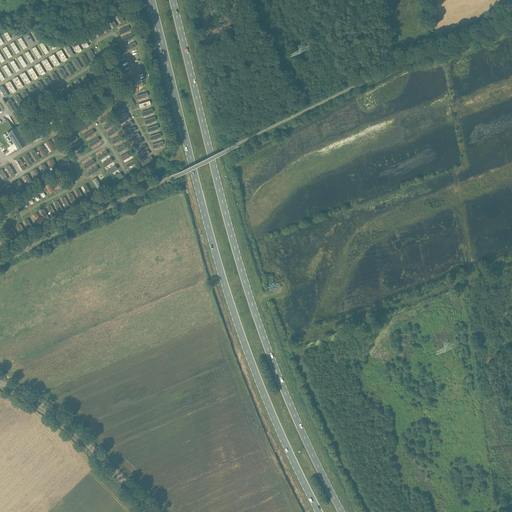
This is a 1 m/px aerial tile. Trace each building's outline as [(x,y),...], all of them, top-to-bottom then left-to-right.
[(120,11),(116,13),(120,23),(124,21),(120,11)] [(119,29),(122,41),(133,37),(129,26),(119,29)] [(0,44),(11,39),(7,30),(0,32),(0,44)] [(92,42),(105,35),(102,30),(89,37),(92,42)] [(22,36),(18,39),(24,49),(27,46),(22,36)] [(48,42),(53,49),(57,47),(52,39),(48,42)] [(17,53),(20,50),(14,41),(10,43),(17,53)] [(49,51),(44,41),(39,43),(45,53),(49,51)] [(9,58),(13,55),(6,45),(3,48),(9,58)] [(32,48),(38,58),(42,56),(36,46),(32,48)] [(64,61),(68,59),(62,49),(58,51),(64,61)] [(91,49),(73,60),(79,70),(86,66),(85,65),(96,59),(91,49)] [(25,52),(30,62),(34,61),(29,50),(25,52)] [(51,56),(57,66),(61,63),(54,53),(51,56)] [(23,67),(27,65),(22,55),(18,57),(23,67)] [(50,70),(53,68),(47,58),(43,60),(50,70)] [(42,74),(46,72),(40,62),(36,65),(42,74)] [(71,74),(75,72),(70,62),(66,64),(71,74)] [(9,76),(13,74),(6,64),(3,66),(9,76)] [(70,76),(63,66),(58,69),(65,79),(70,76)] [(32,67),(29,69),(35,79),(38,77),(32,67)] [(27,83),(31,81),(25,71),(22,73),(27,83)] [(53,71),(43,79),(51,88),(61,80),(53,71)] [(18,76),(14,78),(20,88),(24,86),(18,76)] [(0,87),(6,97),(17,91),(11,80),(4,84),(0,86),(0,87)] [(44,87),(41,82),(43,82),(42,80),(29,86),(34,97),(48,90),(46,86),(44,87)] [(21,93),(7,100),(13,109),(26,102),(25,99),(30,97),(25,90),(20,92),(21,93)] [(131,96),(127,98),(131,105),(135,103),(131,96)] [(150,99),(139,104),(140,108),(152,103),(150,99)] [(152,108),(142,111),(146,127),(147,127),(152,144),(162,141),(156,120),(152,108)] [(146,163),(154,159),(124,109),(117,113),(124,125),(125,125),(128,129),(126,130),(127,131),(128,131),(137,147),(146,163)] [(118,134),(106,111),(97,115),(110,138),(118,134)] [(33,139),(23,122),(7,132),(18,149),(33,139)] [(88,142),(97,136),(88,122),(79,128),(88,142)] [(89,143),(93,149),(97,146),(96,143),(100,140),(98,137),(89,143)] [(50,152),(58,147),(53,139),(45,144),(50,152)] [(35,148),(31,151),(37,161),(48,154),(42,145),(38,147),(39,149),(37,151),(35,148)] [(106,150),(97,156),(100,160),(109,153),(106,150)] [(129,161),(133,158),(129,151),(121,156),(125,162),(128,160),(129,161)] [(23,170),(34,163),(28,153),(17,160),(23,170)] [(105,167),(114,161),(111,157),(103,163),(105,167)] [(135,158),(125,163),(128,167),(138,162),(135,158)] [(100,169),(93,159),(83,165),(90,175),(100,169)] [(52,160),(41,165),(44,172),(52,168),(55,167),(52,160)] [(63,170),(71,165),(69,161),(61,166),(63,170)] [(115,163),(110,166),(111,167),(107,169),(113,180),(121,175),(115,163)] [(10,164),(0,170),(0,172),(5,181),(16,174),(10,164)] [(30,172),(34,180),(41,176),(37,168),(30,172)] [(76,191),(81,199),(85,197),(80,188),(76,191)] [(29,219),(17,224),(21,233),(29,230),(27,225),(31,223),(29,219)]
